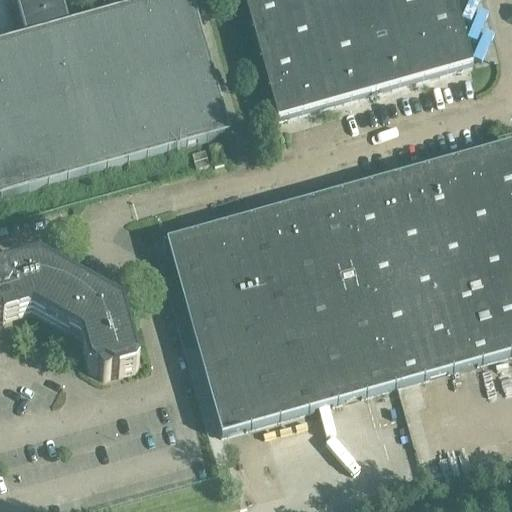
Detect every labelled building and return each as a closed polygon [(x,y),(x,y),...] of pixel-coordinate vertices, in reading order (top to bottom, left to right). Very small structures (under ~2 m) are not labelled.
[(0,50),(0,202),(227,139),(188,0),(100,0),(107,21),(67,32),(58,0),(31,0),(16,4),(26,43),(0,50)] [(451,0),(242,0),(277,125),(471,71),(451,0)] [(511,149),(225,231),(166,247),(221,441),(511,359),(511,149)] [(191,158),(195,172),(207,169),(203,155),(191,158)] [(0,325),(1,325),(2,328),(31,319),(80,347),(88,376),(93,379),(98,378),(99,381),(102,384),(106,384),(109,381),(110,381),(112,382),(118,380),(135,375),(138,369),(123,313),(116,309),(116,310),(38,265),(0,275),(0,325)]
